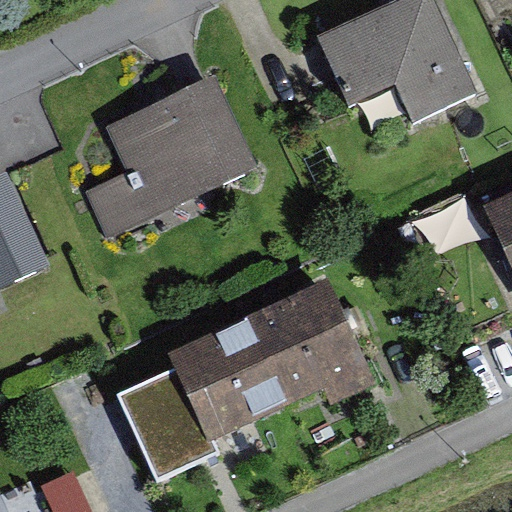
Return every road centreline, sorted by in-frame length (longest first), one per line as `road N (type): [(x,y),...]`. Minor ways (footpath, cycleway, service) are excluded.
road 1 (residential): [(511,410),(295,511)]
road 2 (residential): [(169,0),(0,80)]
